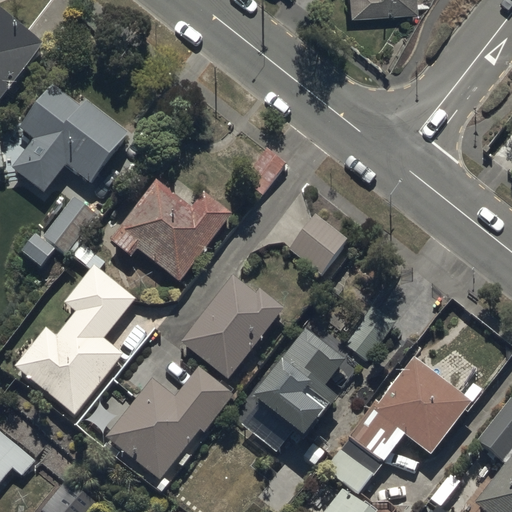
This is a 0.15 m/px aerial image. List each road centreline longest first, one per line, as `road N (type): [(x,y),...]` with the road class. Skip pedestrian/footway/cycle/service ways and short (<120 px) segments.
road 1 (tertiary): [(396,159),(195,0)]
road 2 (residential): [(396,159),(511,11)]
road 3 (tertiary): [(511,253),(396,159)]
